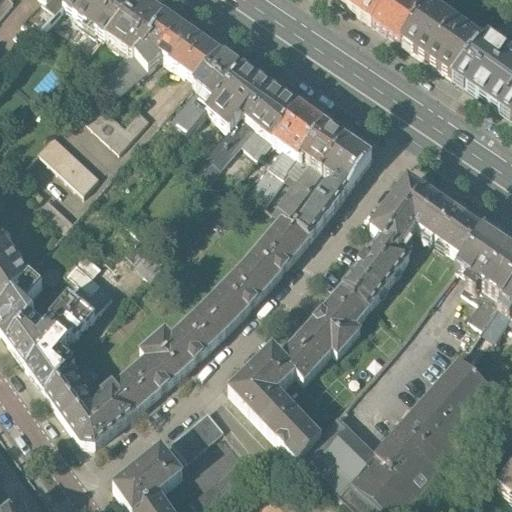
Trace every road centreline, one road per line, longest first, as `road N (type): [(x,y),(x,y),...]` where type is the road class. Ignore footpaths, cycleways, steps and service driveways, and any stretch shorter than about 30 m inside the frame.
road 1 (residential): [(80,499),(281,320),(361,228),(423,137)]
road 2 (primary): [(220,0),(423,137)]
road 3 (residential): [(80,499),(0,386)]
